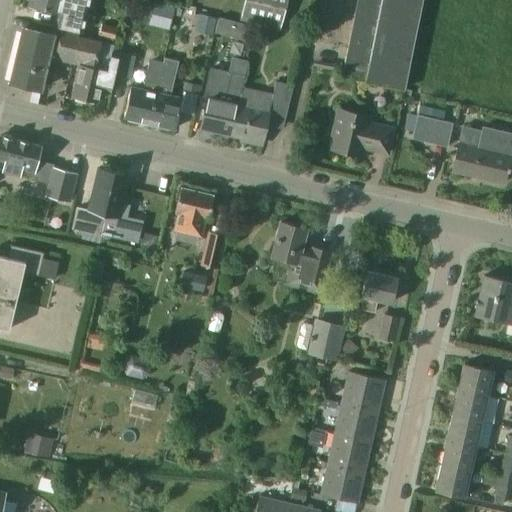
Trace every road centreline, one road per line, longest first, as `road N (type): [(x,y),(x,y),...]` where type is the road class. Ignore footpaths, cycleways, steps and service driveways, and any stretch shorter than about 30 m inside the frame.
road 1 (tertiary): [(456,223),(0,111)]
road 2 (residential): [(391,511),(430,345)]
road 3 (residential): [(430,345),(456,223)]
